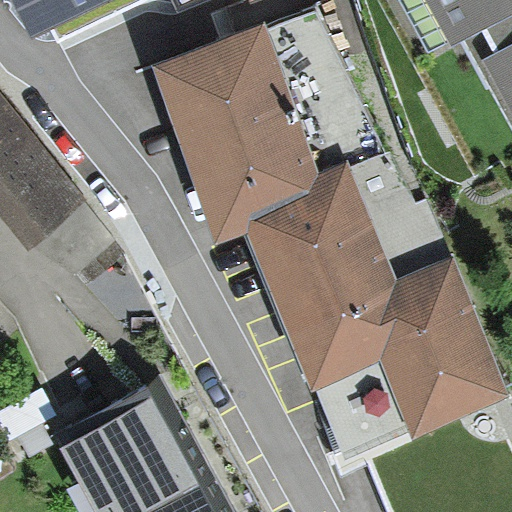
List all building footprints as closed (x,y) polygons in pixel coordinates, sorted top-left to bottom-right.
[(18,0),(33,29),(95,0),(176,0),(179,4),(187,0),(18,0)] [(463,32),(511,122),(511,0),(426,0),(448,40),(463,32)] [(271,16),(154,59),(217,229),(252,216),(312,377),(384,351),(412,429),(505,395),(456,260),(398,282),(351,154),(325,163),(271,16)] [(0,205),(29,241),(86,195),(0,91),(0,205)] [(55,437),(95,511),(218,511),(151,386),(55,437)]
